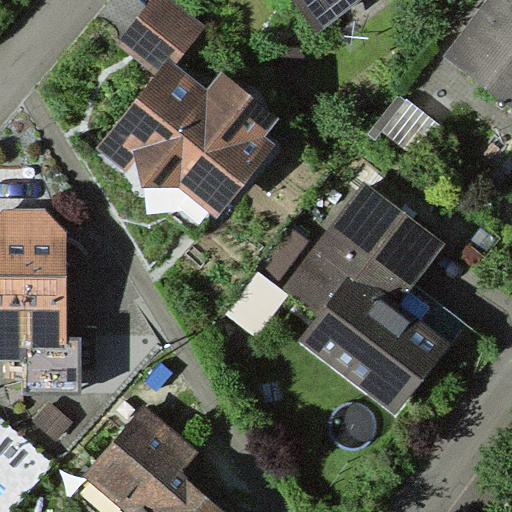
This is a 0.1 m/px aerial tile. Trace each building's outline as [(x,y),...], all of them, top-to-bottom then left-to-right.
[(267,0),(294,39),(351,0),(267,0)] [(511,118),(511,0),(490,0),(441,69),(511,118)] [(195,236),(267,145),(165,65),(93,156),(195,236)] [(389,310),(439,245),(365,189),(281,298),(306,318),(286,345),(391,425),(446,353),(389,310)] [(0,355),(68,356),(67,248),(0,248),(0,355)] [(123,511),(125,511),(166,466),(178,475),(196,455),(144,408),(83,476),(123,511)] [(125,511),(221,511),(178,475),(166,466),(125,511)]
